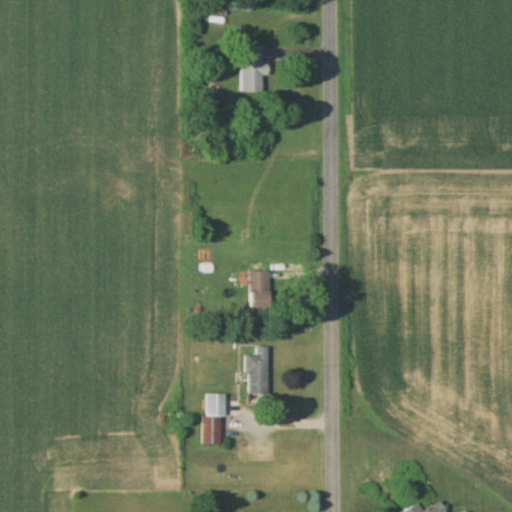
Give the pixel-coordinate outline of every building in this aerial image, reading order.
[(237,47),(237,94),(260,94),(260,47),(237,47)] [(245,308),(267,308),(267,271),(245,271),(245,308)] [(244,357),(244,396),(266,396),(266,348),(253,348),(253,357),(244,357)] [(225,419),(225,396),(201,396),(201,446),(219,446),(219,419),(225,419)] [(440,511),(436,503),(418,511),(414,505),(399,511),(440,511)]
